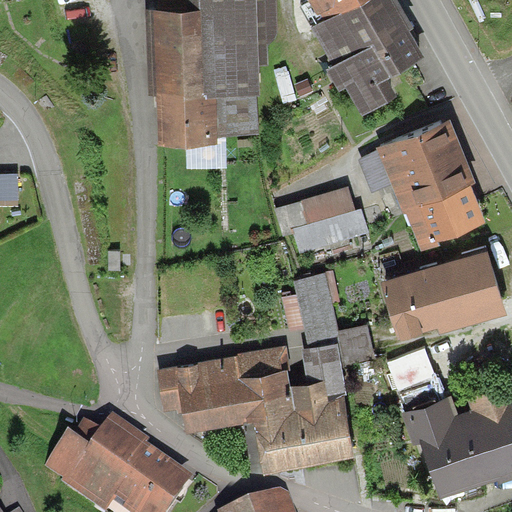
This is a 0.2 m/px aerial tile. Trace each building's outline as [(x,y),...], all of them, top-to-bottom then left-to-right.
[(208,130),(202,0),(144,0),(147,81),(158,81),(158,94),(159,133),(208,130)] [(202,0),(208,130),(259,128),(256,56),(271,55),(270,36),(277,24),(275,0),(202,0)] [(388,70),(427,47),(413,23),(416,21),(404,0),(351,0),(324,15),(312,23),(333,60),(328,63),(341,86),(348,81),(364,107),(399,87),(388,70)] [(316,0),(324,15),(351,0),(316,0)] [(477,177),(451,111),(376,141),(380,150),(393,184),(403,209),(408,207),(423,244),(439,238),(437,232),(486,213),(475,186),(472,179),(477,177)] [(393,184),(380,150),(361,158),(373,192),(393,184)] [(18,169),(0,169),(0,197),(18,198),(18,169)] [(349,183),(276,205),(284,232),(296,228),(302,247),(368,228),(361,205),(356,207),(349,183)] [(487,241),(383,272),(401,330),(430,321),(437,319),(439,325),(507,305),(487,241)] [(304,323),(308,341),(338,336),(340,345),(342,344),(338,325),(325,269),(294,276),(297,290),(304,323)] [(289,326),(304,323),(297,290),(283,294),(289,326)] [(369,319),(338,325),(342,344),(345,357),(375,352),(369,319)] [(288,343),(158,363),(164,404),(183,402),(186,426),(235,418),(239,447),(259,467),(264,465),(301,458),(331,452),(354,448),(340,345),(338,336),(308,341),(303,342),(308,375),(291,378),(288,365),(291,365),(288,343)] [(404,406),(447,391),(439,370),(396,385),(404,406)] [(511,469),(511,393),(511,392),(507,379),(465,393),(470,407),(457,412),(449,390),(447,391),(404,406),(401,408),(413,439),(420,437),(439,490),(474,478),(497,470),(499,474),(511,469)] [(150,439),(112,413),(100,430),(90,445),(75,434),(69,430),(47,463),(66,476),(62,481),(106,511),(113,501),(129,511),(167,511),(193,475),(146,444),(150,439)] [(84,420),(75,434),(90,445),(100,430),(84,420)] [(285,511),(279,494),(223,511),(285,511)]
